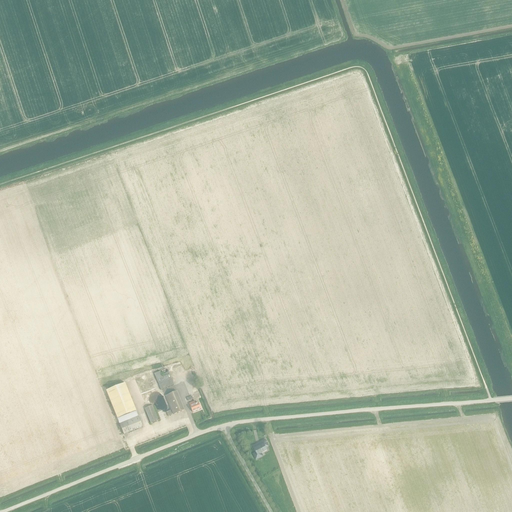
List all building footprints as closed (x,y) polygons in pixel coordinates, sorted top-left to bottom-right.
[(169,371),(161,374),(160,371),(154,374),(161,390),(174,385),(169,371)] [(106,391),(124,434),(143,427),(125,383),(106,391)] [(166,396),(173,415),(184,410),(177,392),(166,396)] [(198,403),(195,404),(194,401),(189,403),(193,412),(201,409),(198,403)] [(145,409),(151,424),(158,421),(152,406),(145,409)] [(267,450),(265,446),(267,445),(268,445),(267,442),(265,439),(263,441),(260,442),(262,445),(258,447),(257,444),(252,446),(257,456),(267,450)]
